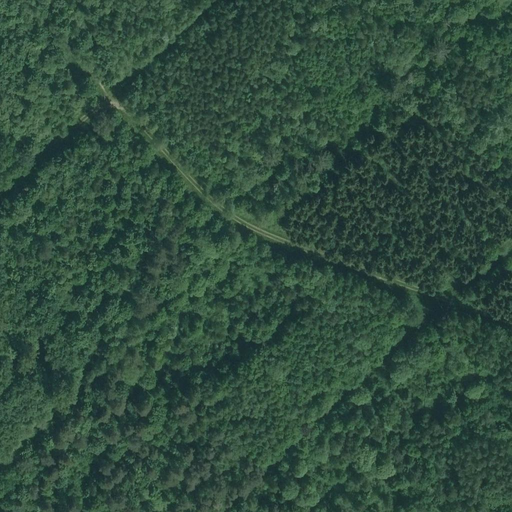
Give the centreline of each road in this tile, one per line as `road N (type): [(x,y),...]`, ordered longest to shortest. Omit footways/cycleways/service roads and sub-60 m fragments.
road 1 (track): [(511,325),(254,235),(210,203),(117,106),(91,111),(0,194)]
road 2 (track): [(222,511),(511,239)]
road 3 (track): [(106,93),(215,0)]
